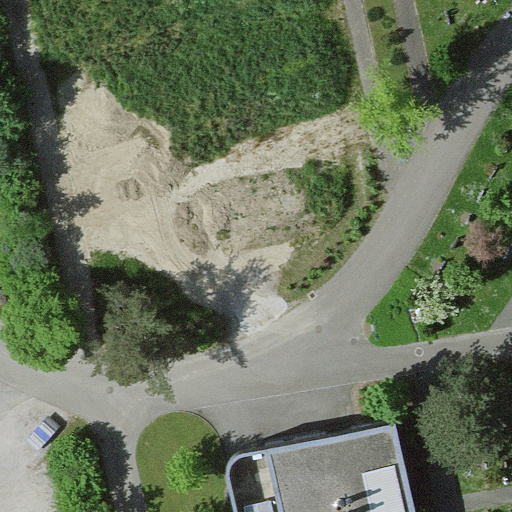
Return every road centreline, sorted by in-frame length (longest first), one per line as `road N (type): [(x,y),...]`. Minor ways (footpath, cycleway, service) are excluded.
road 1 (track): [(64,390),(86,319),(13,0)]
road 2 (track): [(450,133),(428,111),(406,0)]
